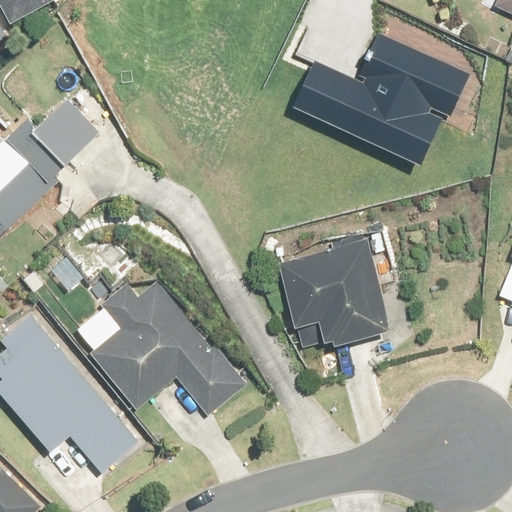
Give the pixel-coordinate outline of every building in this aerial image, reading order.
[(1,0),(13,22),(53,0),(1,0)] [(511,0),(500,0),(497,8),(511,14),(511,0)] [(292,62),(272,107),(399,162),(422,109),(440,117),(457,78),(362,36),(341,84),(292,62)] [(69,98),(39,125),(26,111),(9,127),(0,117),(0,234),(73,169),(68,163),(101,134),(69,98)] [(393,325),(376,253),(391,250),(387,234),(285,258),(300,323),(323,317),(329,341),(393,325)] [(213,348),(158,283),(143,296),(131,281),(103,304),(121,325),(91,350),(139,407),(176,375),(213,418),(249,386),(215,346),(213,348)] [(0,386),(55,449),(74,432),(107,470),(142,439),(33,314),(4,339),(9,346),(0,353),(0,370),(5,377),(0,381),(0,386)] [(0,511),(36,511),(43,506),(0,463),(0,511)]
